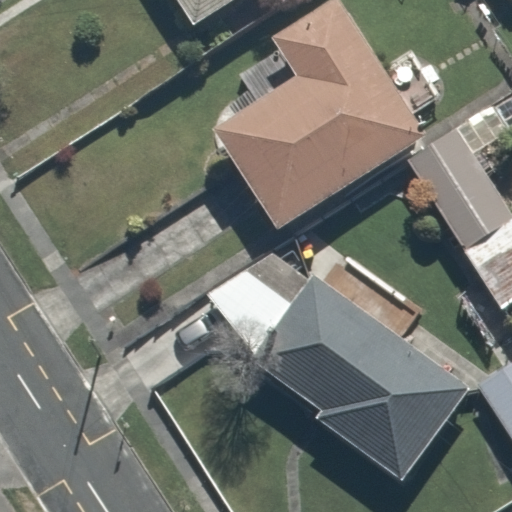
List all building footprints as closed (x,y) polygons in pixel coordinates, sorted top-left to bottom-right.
[(210,0),(160,0),(173,22),(210,0)] [(255,224),(413,132),(335,0),(311,0),(261,29),(287,73),(198,126),(255,224)] [(511,194),(463,115),(402,154),(511,332),(511,194)] [(390,485),(461,371),(300,271),(281,301),(221,263),(197,302),(258,340),(240,368),(305,409),(295,426),(390,485)] [(511,461),(511,354),(461,388),(510,463),(511,461)]
